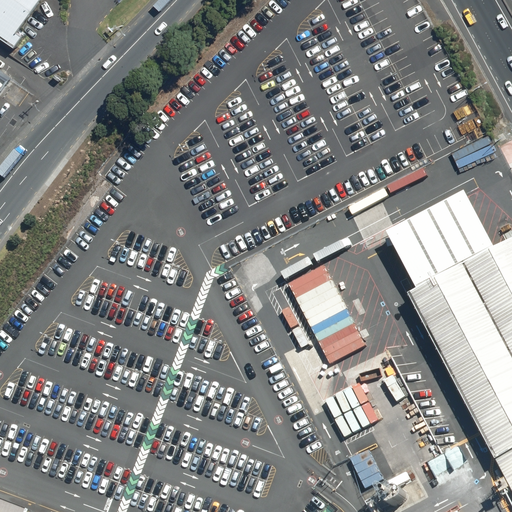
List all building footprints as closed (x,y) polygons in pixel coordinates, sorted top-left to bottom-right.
[(0,0),(0,36),(7,42),(36,0),(0,0)] [(0,70),(0,95),(12,79),(0,70)] [(511,511),(511,244),(412,296),(511,487),(511,511)] [(324,265),(289,285),(309,320),(343,301),(324,265)] [(388,440),(392,438),(398,450),(408,445),(406,440),(418,435),(414,427),(424,422),(418,409),(414,411),(392,366),(355,384),(376,428),(381,426),(388,440)] [(429,432),(420,437),(432,459),(441,454),(429,432)]
